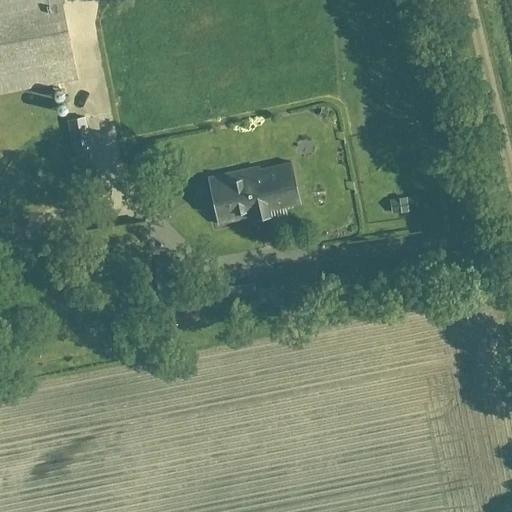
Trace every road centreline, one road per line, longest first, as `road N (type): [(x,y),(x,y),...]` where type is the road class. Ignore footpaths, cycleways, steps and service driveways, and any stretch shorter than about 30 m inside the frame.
road 1 (unknown): [(498,153),(431,179),(329,196),(120,206)]
road 2 (unclassified): [(461,0),(511,211)]
